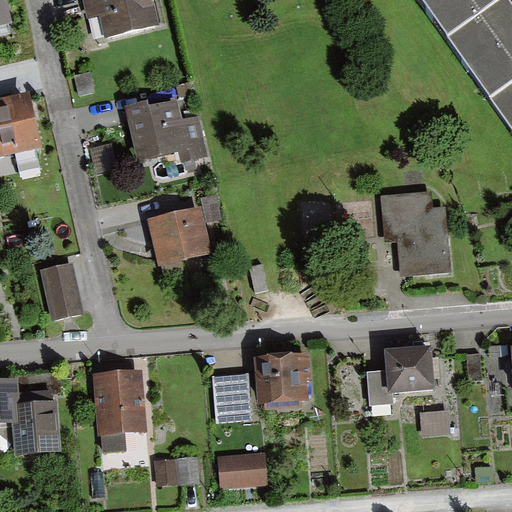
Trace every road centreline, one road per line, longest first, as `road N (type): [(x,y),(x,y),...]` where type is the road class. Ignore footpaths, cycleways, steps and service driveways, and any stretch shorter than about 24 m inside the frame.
road 1 (residential): [(511,314),(107,344)]
road 2 (residential): [(107,344),(35,0)]
road 3 (residential): [(511,496),(309,511)]
